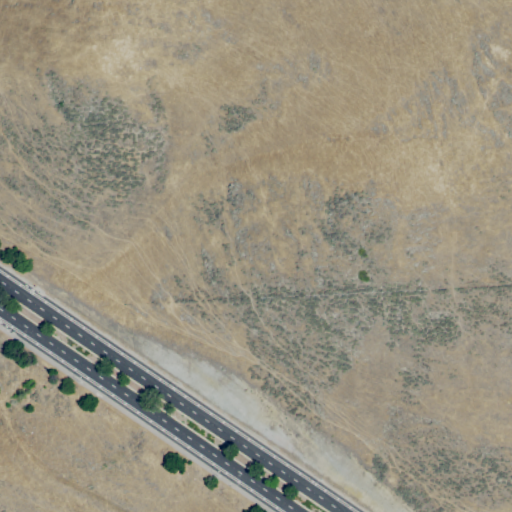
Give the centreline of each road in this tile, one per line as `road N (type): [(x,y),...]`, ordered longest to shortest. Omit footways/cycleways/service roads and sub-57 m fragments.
road 1 (secondary): [(340,511),(0,281)]
road 2 (secondary): [(0,311),(295,511)]
